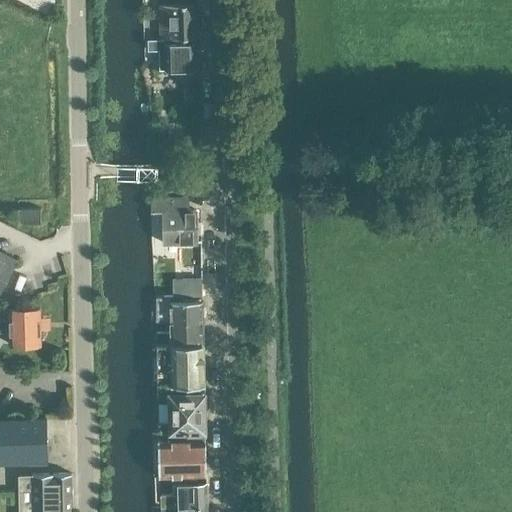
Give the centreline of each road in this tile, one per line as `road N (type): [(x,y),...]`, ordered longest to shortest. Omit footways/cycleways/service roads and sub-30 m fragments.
road 1 (unclassified): [(86,511),(77,0)]
road 2 (secondary): [(232,511),(223,169)]
road 3 (unclassified): [(267,168),(511,161)]
road 4 (secondary): [(223,169),(219,0)]
